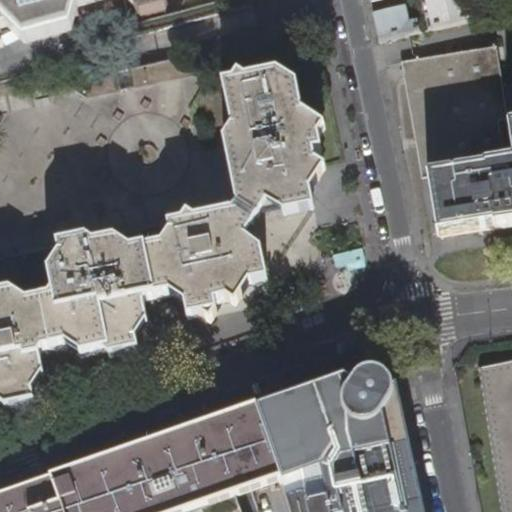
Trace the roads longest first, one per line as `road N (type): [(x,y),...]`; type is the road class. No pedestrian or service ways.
road 1 (residential): [(0,465),(390,326),(420,323)]
road 2 (residential): [(345,0),(420,323)]
road 3 (residential): [(459,511),(420,323)]
